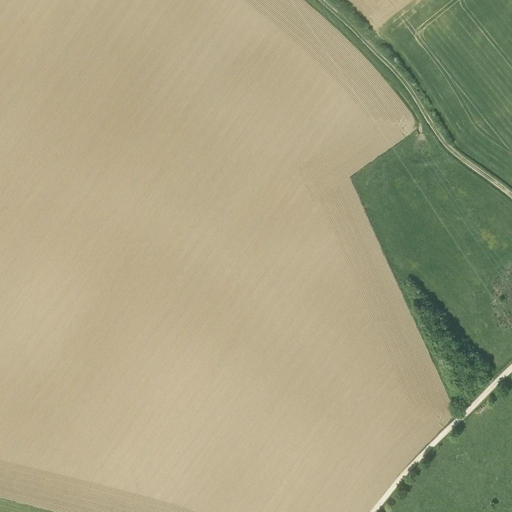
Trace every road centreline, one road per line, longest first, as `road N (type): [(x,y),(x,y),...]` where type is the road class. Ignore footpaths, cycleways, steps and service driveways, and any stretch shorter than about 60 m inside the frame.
road 1 (track): [(511,197),(438,131),(406,81),(326,0)]
road 2 (track): [(374,511),(432,439),(511,365)]
